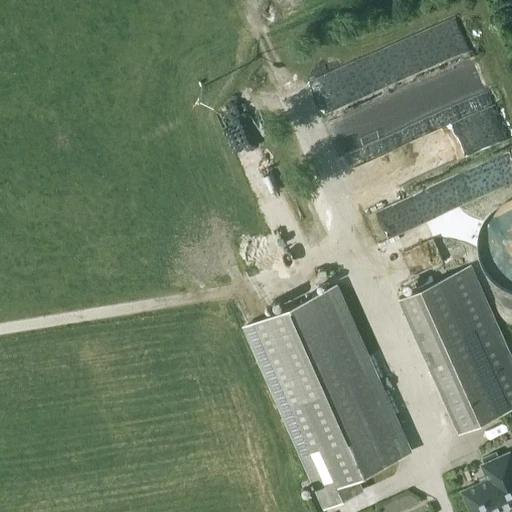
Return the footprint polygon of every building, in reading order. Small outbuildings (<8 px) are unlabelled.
[(379,236),(511,187),(511,145),(491,89),(486,91),(472,53),(418,73),(434,118),(347,149),(354,167),(428,140),(443,182),(369,209),(379,236)] [(251,172),(278,168),(275,150),(248,155),(251,172)] [(511,406),(511,356),(471,265),(399,297),(459,430),(511,406)] [(408,452),(333,286),(246,325),(298,440),(295,442),(324,507),(363,490),(356,475),(408,452)] [(489,511),(511,502),(511,455),(510,451),(482,463),(489,478),(462,489),(472,511),(489,511)] [(407,511),(406,508),(425,500),(421,489),(361,511),(407,511)]
